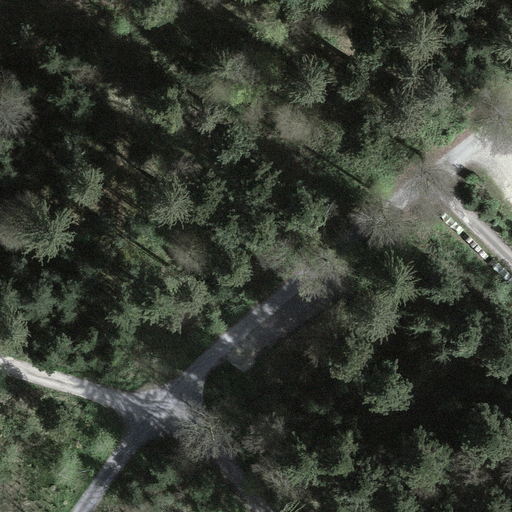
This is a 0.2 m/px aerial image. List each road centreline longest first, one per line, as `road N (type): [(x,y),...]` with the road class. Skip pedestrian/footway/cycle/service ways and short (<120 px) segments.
road 1 (unclassified): [(84,511),(154,409),(511,112)]
road 2 (track): [(259,511),(214,449),(154,409),(0,370)]
